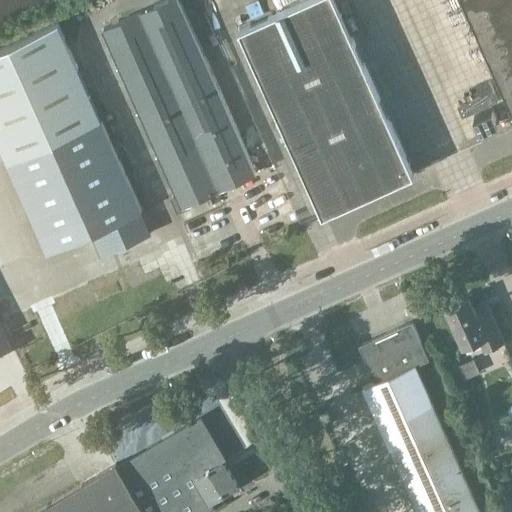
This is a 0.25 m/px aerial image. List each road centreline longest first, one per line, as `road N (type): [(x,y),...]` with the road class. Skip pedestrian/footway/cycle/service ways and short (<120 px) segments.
road 1 (unclassified): [(222,339),(511,210)]
road 2 (unclassified): [(0,448),(78,403),(222,339)]
road 3 (unclassified): [(316,511),(222,339)]
